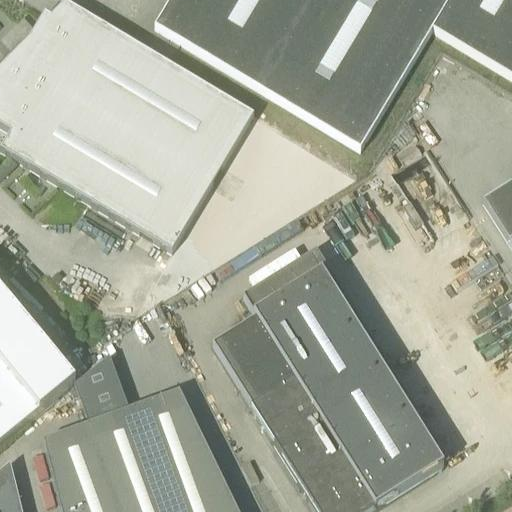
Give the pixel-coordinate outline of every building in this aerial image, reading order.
[(511,0),(173,0),(154,33),(359,155),(431,35),(511,83),(511,0)] [(43,18),(27,45),(0,72),(0,132),(9,138),(0,153),(0,155),(171,258),(253,120),(63,7),(49,22),(43,18)] [(397,159),(403,169),(421,160),(415,149),(397,159)] [(511,187),(482,207),(511,254),(511,187)] [(211,352),(311,511),(378,511),(442,472),(309,261),(308,262),(319,279),(253,320),(242,303),(241,304),(254,325),(211,352)] [(232,511),(177,398),(132,415),(167,511),(232,511)] [(167,511),(132,415),(88,431),(117,511),(167,511)] [(117,511),(88,431),(41,448),(57,511),(117,511)] [(0,511),(19,511),(9,469),(0,476),(0,511)]
